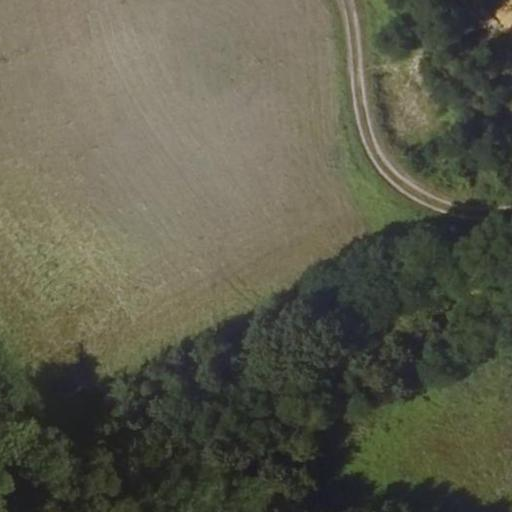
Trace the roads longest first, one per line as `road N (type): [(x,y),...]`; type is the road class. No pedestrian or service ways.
road 1 (track): [(346,0),(367,135),(380,169),(428,202),(511,206)]
road 2 (track): [(0,396),(114,511)]
